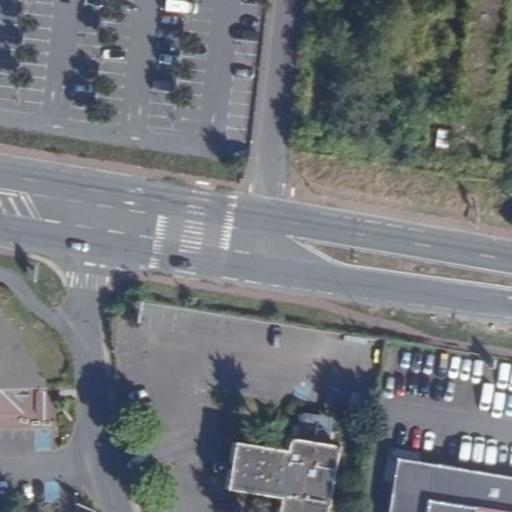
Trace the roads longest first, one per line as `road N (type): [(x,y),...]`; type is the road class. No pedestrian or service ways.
road 1 (secondary): [(95,243),(511,304)]
road 2 (secondary): [(511,261),(105,192)]
road 3 (unclassified): [(89,327),(91,413),(118,511)]
